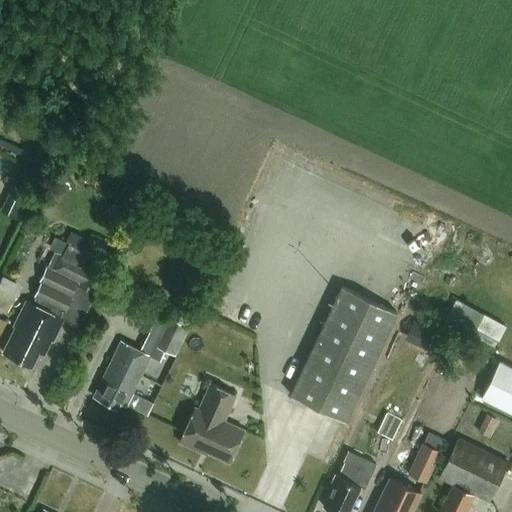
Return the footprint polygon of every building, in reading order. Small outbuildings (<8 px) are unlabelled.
[(35,184),(38,175),(25,169),(22,178),(35,184)] [(62,318),(77,289),(78,287),(92,294),(92,293),(106,263),(108,264),(114,251),(88,238),(87,240),(71,232),(65,243),(54,238),(49,250),(55,253),(47,268),(46,267),(45,268),(39,281),(40,282),(33,297),(36,298),(32,304),(26,301),(14,326),(15,327),(2,353),(31,367),(34,361),(37,362),(48,339),(51,340),(62,318)] [(5,272),(0,280),(0,300),(13,307),(25,282),(5,272)] [(344,421),(396,313),(341,287),(290,395),(344,421)] [(486,310),(478,325),(501,338),(509,323),(486,310)] [(153,346),(175,357),(189,328),(167,318),(153,346)] [(431,344),(436,333),(418,323),(412,334),(431,344)] [(493,348),(498,339),(476,327),(472,336),(493,348)] [(150,356),(121,342),(93,397),(117,409),(120,403),(125,406),(150,356)] [(511,368),(498,362),(480,399),(511,414),(511,368)] [(195,408),(178,443),(198,452),(199,449),(228,463),(244,430),(224,421),(235,396),(210,384),(198,409),(195,408)] [(387,413),(377,432),(392,440),(402,420),(387,413)] [(497,435),(502,417),(491,413),(486,432),(497,435)] [(465,511),(474,495),(488,502),(508,462),(458,438),(438,477),(452,484),(438,511),(465,511)] [(422,443),(407,474),(426,483),(441,452),(422,443)] [(364,489),(375,465),(348,452),(343,461),(345,462),(338,476),(335,474),(329,486),(332,488),(323,508),(332,511),(348,511),(360,487),(364,489)] [(411,511),(420,493),(389,478),(372,511),(411,511)]
